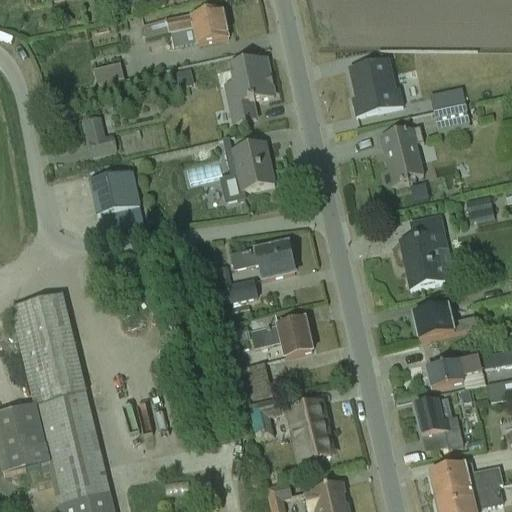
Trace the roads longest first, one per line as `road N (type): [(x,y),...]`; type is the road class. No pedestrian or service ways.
road 1 (residential): [(326,214),(394,511)]
road 2 (residential): [(326,214),(276,0)]
